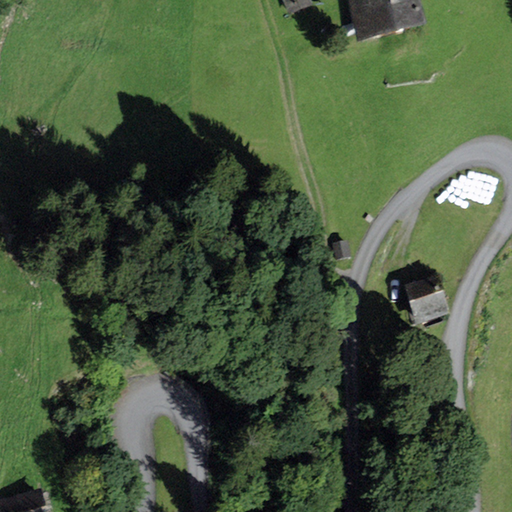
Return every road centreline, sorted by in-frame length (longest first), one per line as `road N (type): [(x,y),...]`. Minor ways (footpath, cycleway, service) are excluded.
road 1 (unclassified): [(511,160),(486,148),(452,158),(392,211),(364,257),(350,324),(353,511)]
road 2 (track): [(354,293),(326,265),(288,108),(286,66),(303,39),(348,26)]
road 3 (unclassified): [(472,511),(455,341),(472,277),(511,208)]
road 4 (unclassified): [(201,511),(190,417),(168,392),(140,398),(131,420),(145,511)]
